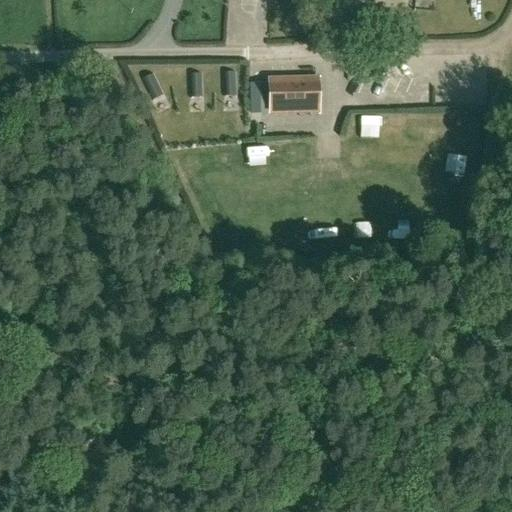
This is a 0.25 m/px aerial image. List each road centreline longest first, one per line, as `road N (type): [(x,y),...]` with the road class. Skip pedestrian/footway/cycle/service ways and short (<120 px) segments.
road 1 (track): [(508,47),(0,55)]
road 2 (track): [(508,47),(427,511)]
